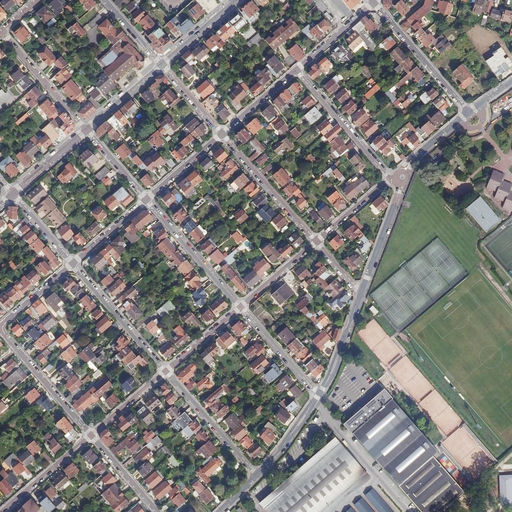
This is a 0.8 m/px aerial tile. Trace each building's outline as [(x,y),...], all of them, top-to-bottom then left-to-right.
[(15,4),(12,0),(3,0),(0,3),(7,11),(15,4)] [(61,9),(64,7),(62,5),(57,0),(54,0),(49,5),(54,11),(52,13),(56,17),(62,11),(61,9)] [(89,11),(96,5),(91,0),(90,0),(84,5),(89,11)] [(135,0),(125,9),(132,16),(138,11),(136,8),(133,6),(135,4),(140,0),(135,0)] [(320,0),(311,0),(316,5),(319,9),(323,13),(328,8),(320,0)] [(342,0),(332,0),(348,18),(354,13),(350,9),(342,0)] [(358,0),(342,0),(350,9),(360,2),(358,0)] [(383,6),(387,10),(390,8),(392,10),(395,7),(393,5),(396,2),(394,0),(385,0),(384,1),(383,6)] [(401,26),(406,32),(413,26),(421,19),(424,16),(431,11),(433,4),(433,0),(426,0),(424,7),(408,21),(409,22),(406,24),(404,23),(401,26)] [(480,15),(480,14),(481,11),(485,0),(484,0),(470,0),(470,2),(475,4),(472,12),(480,15)] [(487,0),(488,1),(487,3),(488,4),(485,13),(488,14),(488,15),(487,19),(489,19),(492,11),(489,10),(491,6),(493,7),(495,2),(495,1),(491,0),(487,0)] [(122,1),(116,7),(119,10),(125,5),(122,1)] [(244,11),(242,13),(248,19),(253,15),(259,10),(252,1),(242,9),(244,11)] [(398,5),(395,7),(403,17),(410,11),(402,1),(398,5)] [(449,15),(449,16),(456,18),(459,9),(457,8),(455,14),(449,12),(452,5),(442,1),(439,11),(436,10),(437,5),(433,4),(431,11),(438,13),(439,12),(449,15)] [(204,12),(198,5),(189,12),(196,20),(204,13),(204,12)] [(289,5),(284,9),(288,14),(293,9),(289,5)] [(319,9),(316,5),(307,13),(310,16),(319,9)] [(48,11),(44,7),(36,14),(48,29),(57,21),(48,11)] [(167,23),(170,21),(158,7),(155,9),(167,23)] [(492,11),(489,19),(500,23),(501,19),(503,12),(500,11),(493,9),(492,11)] [(504,9),(504,10),(503,12),(501,19),(510,22),(511,16),(511,11),(508,10),(504,9)] [(145,18),(138,10),(138,11),(132,16),(138,23),(139,23),(145,18)] [(327,10),(323,13),(330,22),(335,18),(333,14),(330,15),(327,10)] [(75,13),(72,16),(75,20),(77,22),(80,19),(75,13)] [(239,14),(229,23),(236,31),(246,23),(239,14)] [(91,29),(103,19),(99,15),(88,25),(91,29)] [(145,18),(139,23),(147,32),(156,25),(148,15),(145,18)] [(273,26),(277,30),(291,18),(288,15),(285,17),(279,23),(276,22),(273,26)] [(424,16),(421,19),(425,24),(426,26),(429,23),(424,16)] [(33,17),(28,22),(33,28),(38,23),(33,17)] [(364,41),(373,51),(376,48),(361,31),(363,29),(366,27),(372,33),(378,28),(371,20),(369,22),(366,17),(353,29),(356,32),(364,41)] [(191,29),(196,24),(191,18),(189,20),(188,19),(184,22),(191,29)] [(277,30),(265,40),(274,50),(300,28),(291,18),(277,30)] [(421,19),(413,26),(416,30),(413,32),(418,38),(425,32),(421,28),(425,24),(421,19)] [(77,22),(75,20),(66,28),(68,30),(77,22)] [(117,47),(128,37),(120,28),(116,31),(107,20),(99,27),(114,45),(117,47)] [(178,30),(177,29),(170,21),(167,23),(166,25),(173,34),(176,31),(178,30)] [(318,26),(324,33),(331,27),(325,21),(318,26)] [(81,38),(89,31),(87,30),(85,32),(84,31),(84,32),(79,26),(80,25),(77,22),(68,30),(70,33),(74,29),(81,38)] [(160,30),(163,27),(159,22),(156,25),(147,32),(145,34),(148,37),(145,39),(158,53),(162,54),(173,45),(168,39),(167,40),(166,39),(163,41),(160,38),(164,35),(160,30)] [(183,36),(191,29),(184,22),(177,29),(178,30),(183,36)] [(236,31),(229,23),(222,28),(229,36),(236,31)] [(470,33),(476,36),(480,27),(473,23),(467,35),(469,36),(470,33)] [(317,39),(324,33),(318,26),(318,25),(310,32),(313,37),(314,36),(317,39)] [(30,35),(23,26),(14,34),(22,42),(30,35)] [(229,36),(222,28),(216,33),(222,40),(223,41),(229,36)] [(377,47),(378,46),(363,29),(361,31),(376,48),(377,47)] [(364,41),(356,32),(347,40),(351,45),(349,47),(353,51),(364,41)] [(418,38),(426,48),(435,40),(429,33),(428,34),(428,35),(428,36),(425,32),(418,38)] [(247,43),(251,49),(264,38),(259,33),(247,43)] [(226,44),(223,41),(222,40),(221,41),(216,35),(214,37),(213,36),(210,39),(216,45),(220,50),(226,44)] [(390,36),(379,45),(383,49),(386,47),(388,49),(396,43),(390,36)] [(37,40),(42,45),(46,42),(41,37),(37,40)] [(102,69),(104,72),(113,83),(116,80),(125,73),(126,71),(133,65),(135,64),(136,65),(135,66),(137,69),(138,68),(139,69),(142,65),(144,65),(144,66),(145,66),(145,65),(145,66),(145,65),(145,64),(145,60),(146,61),(146,60),(145,59),(144,59),(142,60),(142,59),(142,58),(142,57),(141,58),(139,55),(138,54),(135,51),(135,50),(134,49),(132,48),(135,45),(128,37),(117,47),(121,53),(119,54),(117,56),(102,69)] [(435,49),(437,52),(440,50),(443,53),(452,45),(446,38),(435,47),(436,48),(435,49)] [(216,45),(210,39),(207,41),(208,42),(206,44),(210,50),(216,45)] [(104,67),(102,69),(121,53),(114,45),(99,61),(104,67)] [(200,46),(192,53),(199,61),(207,54),(206,54),(209,51),(204,45),(201,48),(200,46)] [(289,51),(298,62),(303,58),(301,56),(304,54),(296,45),(289,51)] [(47,46),(38,54),(49,67),(54,64),(58,60),(47,46)] [(352,62),(356,59),(344,46),(342,48),(340,46),(333,52),(339,60),(343,57),(344,59),(347,57),(352,62)] [(397,46),(390,53),(400,64),(407,58),(397,46)] [(494,56),(487,61),(497,76),(511,66),(511,63),(501,47),(492,53),(494,56)] [(182,57),(188,63),(194,58),(189,51),(182,57)] [(58,60),(54,64),(60,71),(64,68),(67,65),(61,57),(58,60)] [(407,58),(400,64),(394,69),(397,72),(403,68),(405,71),(408,74),(416,67),(408,57),(407,58)] [(333,64),(330,61),(329,62),(326,58),(324,60),(323,59),(319,62),(327,71),(331,68),(330,67),(333,64)] [(276,59),(266,66),(267,67),(272,72),(275,76),(284,68),(276,59)] [(181,70),(185,75),(192,69),(188,63),(181,70)] [(314,69),(308,74),(313,80),(321,73),(315,65),(312,68),(314,69)] [(463,82),(461,85),(465,89),(473,82),(472,81),(474,78),(463,65),(454,72),(463,82)] [(416,83),(424,76),(416,67),(408,74),(404,77),(395,85),(400,90),(407,84),(406,82),(411,77),(411,76),(412,75),(415,78),(414,80),(416,83)] [(71,76),(64,68),(60,71),(54,76),(61,85),(71,76)] [(20,69),(15,73),(11,77),(16,83),(18,82),(24,77),(21,74),(23,73),(20,69)] [(192,69),(185,75),(188,78),(196,72),(192,69)] [(255,78),(263,87),(271,80),(268,76),(269,75),(265,69),(262,72),(261,71),(258,70),(256,72),(256,75),(257,76),(255,78)] [(99,81),(95,85),(97,87),(101,92),(104,96),(116,85),(113,83),(104,72),(97,79),(99,81)] [(25,75),(24,77),(18,82),(19,84),(17,86),(22,92),(25,90),(33,84),(25,75)] [(337,75),(333,79),(333,80),(326,86),(332,93),(335,91),(336,92),(339,89),(338,88),(340,87),(337,84),(341,80),(337,75)] [(159,98),(163,94),(160,91),(157,94),(155,91),(161,85),(159,84),(163,81),(165,84),(168,81),(164,77),(159,76),(155,79),(157,81),(150,88),(153,91),(152,93),(157,99),(159,98)] [(81,93),(70,80),(61,88),(73,101),(76,98),(81,93)] [(207,81),(197,89),(204,98),(214,89),(207,81)] [(245,92),(240,86),(237,83),(235,85),(240,90),(234,95),(240,102),(248,95),(245,92)] [(244,83),(240,86),(245,92),(249,89),(244,83)] [(258,83),(250,90),(254,95),(256,94),(257,95),(264,90),(258,83)] [(377,84),(376,83),(372,86),(374,88),(366,96),(366,97),(361,102),(360,104),(362,105),(381,89),(377,84)] [(294,84),(287,91),(293,97),(295,99),(304,91),(297,84),(295,85),(294,84)] [(42,94),(35,86),(25,95),(28,100),(30,99),(31,100),(28,103),(32,109),(40,102),(37,98),(42,94)] [(433,88),(427,94),(432,100),(438,94),(433,88)] [(89,95),(92,97),(95,102),(102,96),(100,93),(95,89),(94,90),(89,95)] [(148,90),(142,96),(148,103),(154,98),(148,90)] [(172,107),(180,100),(176,96),(170,90),(164,95),(163,94),(159,98),(162,101),(166,97),(170,102),(168,103),(172,107)] [(347,100),(348,101),(351,98),(349,96),(351,95),(348,91),(347,92),(344,90),(336,97),(342,103),(343,101),(346,99),(347,100)] [(389,90),(385,94),(391,100),(393,103),(397,99),(389,90)] [(293,97),(287,91),(280,97),(285,104),(291,99),(293,97)] [(0,105),(11,97),(6,92),(0,97),(0,105)] [(87,119),(97,110),(88,101),(81,93),(76,98),(79,102),(81,101),(82,102),(84,100),(89,104),(78,114),(83,119),(87,119)] [(397,99),(393,103),(396,106),(401,102),(406,107),(409,105),(408,104),(411,102),(404,94),(397,99)] [(208,110),(210,113),(220,104),(219,102),(216,98),(213,100),(209,96),(203,102),(207,107),(209,109),(208,110)] [(302,107),(304,110),(305,111),(308,108),(309,109),(316,103),(310,96),(303,102),(305,104),(302,107)] [(434,104),(442,113),(446,110),(446,111),(448,109),(446,107),(449,105),(445,101),(444,102),(439,96),(433,102),(434,104)] [(97,110),(101,107),(95,102),(92,97),(88,101),(97,110)] [(274,104),(273,105),(278,111),(280,109),(284,113),(289,108),(285,104),(280,97),(274,102),(274,104)] [(46,99),(37,106),(47,118),(56,110),(46,99)] [(131,114),(138,108),(131,100),(119,111),(123,116),(125,115),(128,112),(131,114)] [(350,115),(359,108),(353,101),(344,108),(350,115)] [(221,105),(215,110),(221,117),(227,112),(221,105)] [(277,114),(270,107),(263,113),(269,120),(277,114)] [(315,107),(307,114),(304,116),(311,124),(322,115),(315,107)] [(362,109),(353,117),(355,120),(354,121),(359,126),(369,117),(362,109)] [(123,116),(119,111),(114,116),(123,126),(128,121),(123,116)] [(428,115),(426,117),(429,121),(434,127),(437,124),(438,125),(445,119),(438,111),(431,118),(428,115)] [(61,129),(67,136),(75,130),(75,124),(64,112),(57,117),(64,125),(61,129)] [(27,113),(15,123),(17,126),(29,116),(27,113)] [(128,121),(131,124),(132,123),(125,115),(123,116),(128,121)] [(159,123),(163,127),(166,131),(167,131),(172,127),(175,130),(179,127),(168,115),(164,118),(165,119),(159,123)] [(114,116),(107,122),(115,131),(118,129),(121,133),(123,132),(125,134),(128,132),(123,126),(114,116)] [(200,124),(195,118),(186,126),(191,132),(200,124)] [(278,118),(271,123),(281,134),(287,129),(278,118)] [(63,140),(67,136),(61,129),(60,130),(57,127),(58,126),(53,120),(50,123),(55,129),(55,130),(60,136),(63,140)] [(262,124),(260,123),(259,123),(256,120),(255,121),(254,120),(247,127),(254,134),(261,128),(263,130),(265,128),(262,124)] [(318,128),(324,135),(333,127),(327,120),(318,128)] [(435,128),(434,127),(429,121),(421,128),(419,127),(416,129),(417,131),(421,135),(426,131),(429,134),(435,128)] [(115,131),(107,122),(97,130),(97,135),(99,138),(107,131),(112,136),(114,134),(116,137),(114,138),(117,141),(121,138),(115,131)] [(371,122),(363,129),(369,137),(376,131),(373,127),(375,126),(371,122)] [(416,129),(410,122),(407,124),(414,133),(417,131),(416,129)] [(48,137),(52,143),(60,136),(55,130),(55,129),(50,123),(47,126),(42,131),(45,134),(48,137)] [(342,129),(338,123),(333,127),(324,135),(331,143),(339,136),(337,134),(342,129)] [(203,127),(201,125),(192,133),(197,138),(200,135),(201,136),(207,130),(204,126),(203,127)] [(296,128),(291,132),(297,139),(302,134),(296,128)] [(244,129),(236,136),(243,144),(252,137),(244,129)] [(158,131),(158,130),(148,139),(153,144),(155,142),(154,141),(161,134),(158,131)] [(418,138),(414,133),(410,137),(407,133),(403,136),(407,140),(403,143),(407,147),(412,143),(416,147),(421,143),(417,139),(418,138)] [(190,134),(181,142),(184,146),(185,146),(186,146),(188,145),(187,144),(188,143),(189,144),(193,141),(195,139),(190,134)] [(378,150),(380,148),(387,142),(384,139),(385,138),(382,134),(380,136),(379,136),(376,138),(377,139),(373,142),(374,143),(371,145),(376,151),(378,150)] [(48,137),(46,136),(40,141),(40,142),(43,145),(45,148),(52,143),(48,137)] [(350,151),(357,145),(352,140),(346,146),(344,144),(345,144),(339,136),(331,143),(330,144),(333,147),(329,151),(335,157),(337,156),(338,157),(348,148),(350,151)] [(34,137),(30,140),(32,142),(37,148),(40,146),(41,147),(43,145),(40,142),(40,141),(38,139),(37,140),(34,137)] [(261,153),(265,150),(255,138),(251,141),(261,153)] [(288,151),(294,146),(287,138),(280,143),(288,152),(288,151)] [(396,143),(391,138),(387,142),(380,148),(382,151),(384,153),(384,152),(389,148),(391,146),(392,147),(396,143)] [(153,144),(148,139),(147,140),(148,142),(138,151),(140,155),(153,144)] [(146,141),(136,150),(138,151),(148,142),(147,140),(146,141)] [(27,153),(32,159),(36,156),(34,154),(39,150),(37,148),(32,142),(23,149),(27,153)] [(286,149),(280,143),(280,142),(272,148),(277,153),(282,149),(283,150),(285,150),(286,149)] [(290,153),(299,146),(297,144),(294,146),(288,151),(290,153)] [(128,156),(132,153),(124,145),(116,152),(119,155),(120,154),(125,159),(128,156)] [(182,158),(189,152),(184,146),(177,152),(182,158)] [(221,149),(214,155),(220,162),(228,156),(221,149)] [(88,150),(79,157),(89,168),(98,161),(88,150)] [(179,160),(182,158),(177,152),(176,151),(173,153),(179,160)] [(249,158),(252,161),(256,158),(261,154),(260,152),(259,153),(258,151),(249,158)] [(146,166),(133,152),(132,153),(128,156),(131,159),(132,158),(143,171),(144,169),(147,167),(146,166)] [(28,163),(32,159),(27,153),(20,159),(27,167),(30,165),(28,163)] [(347,153),(345,155),(356,168),(359,171),(360,170),(361,171),(365,167),(365,166),(366,165),(357,154),(353,157),(351,158),(350,157),(347,153)] [(8,170),(13,165),(16,168),(19,166),(15,160),(13,161),(9,157),(0,164),(0,165),(4,170),(6,168),(8,170)] [(214,164),(209,158),(200,166),(205,171),(214,164)] [(153,160),(146,166),(147,167),(149,169),(153,174),(160,168),(153,160)] [(227,168),(222,173),(227,179),(239,169),(231,160),(225,166),(227,168)] [(67,169),(61,174),(67,181),(76,173),(69,164),(66,167),(67,169)] [(264,170),(268,175),(269,174),(267,172),(272,168),(274,170),(275,169),(270,164),(264,170)] [(13,165),(8,170),(6,171),(12,177),(19,171),(16,168),(13,165)] [(334,165),(323,174),(325,176),(327,179),(330,176),(328,174),(334,169),(335,170),(333,171),(342,182),(346,179),(336,167),(334,165)] [(100,181),(110,172),(106,166),(95,176),(100,181)] [(504,175),(492,170),(484,190),(495,194),(493,199),(503,203),(501,209),(511,212),(511,193),(509,192),(511,186),(501,182),(504,175)] [(195,171),(187,179),(194,187),(198,183),(199,184),(203,180),(195,171)] [(276,178),(285,189),(289,185),(287,183),(291,180),(283,171),(276,178)] [(148,174),(142,180),(147,186),(150,183),(151,185),(155,182),(148,174)] [(237,193),(250,182),(243,174),(230,185),(237,193)] [(325,176),(323,174),(316,180),(318,182),(325,176)] [(348,182),(358,193),(365,187),(365,186),(369,182),(363,176),(359,180),(355,175),(348,181),(348,182)] [(92,187),(93,187),(95,185),(90,178),(87,181),(92,187)] [(194,187),(187,179),(178,186),(188,198),(197,191),(194,187)] [(289,185),(285,189),(284,190),(290,197),(294,194),(296,197),(298,195),(300,193),(301,192),(292,182),(289,185)] [(342,192),(344,195),(349,200),(358,193),(348,182),(346,184),(348,186),(342,192)] [(252,183),(245,189),(251,196),(258,190),(252,183)] [(37,203),(48,194),(40,185),(27,196),(34,204),(36,202),(37,203)] [(62,198),(70,192),(64,185),(56,192),(62,198)] [(113,195),(120,202),(122,201),(123,202),(126,206),(133,199),(123,186),(113,195)] [(174,189),(163,199),(169,205),(175,200),(174,199),(175,198),(180,203),(184,199),(174,189)] [(344,203),(346,201),(342,196),(339,192),(337,191),(332,195),(331,194),(328,197),(338,210),(345,204),(344,203)] [(308,202),(300,193),(298,195),(301,200),(297,203),(301,208),(308,202)] [(111,210),(120,202),(113,195),(105,203),(111,210)] [(256,210),(257,212),(261,209),(260,208),(267,202),(262,195),(254,202),(259,207),(256,210)] [(381,196),(372,204),(380,212),(388,205),(381,196)] [(215,202),(210,197),(208,199),(217,210),(220,208),(215,202)] [(56,208),(48,198),(36,208),(40,213),(43,210),(48,215),(56,208)] [(192,208),(195,210),(206,201),(204,198),(203,198),(192,208)] [(380,212),(372,204),(370,206),(377,214),(380,212)] [(99,205),(92,211),(100,221),(107,214),(99,205)] [(271,211),(265,205),(261,209),(257,212),(266,223),(276,215),(272,210),(271,211)] [(324,221),(311,206),(307,210),(320,225),(324,221)] [(327,206),(320,212),(326,220),(333,214),(327,206)] [(16,207),(8,207),(8,211),(7,211),(6,217),(10,216),(10,219),(16,219),(16,207)] [(221,217),(225,222),(229,218),(225,214),(220,208),(217,210),(222,216),(221,217)] [(58,228),(66,220),(56,209),(47,216),(58,228)] [(174,215),(181,222),(182,221),(188,216),(182,209),(174,215)] [(242,210),(235,217),(241,223),(248,217),(242,210)] [(132,222),(141,233),(143,235),(148,230),(145,227),(144,226),(149,221),(151,222),(154,219),(153,218),(155,216),(152,212),(149,214),(147,212),(144,211),(132,222)] [(194,219),(190,214),(188,216),(182,221),(186,226),(184,227),(190,234),(197,228),(191,221),(194,219)] [(280,215),(272,222),(279,229),(287,222),(280,215)] [(354,216),(350,219),(353,223),(356,226),(359,222),(354,216)] [(17,233),(26,225),(23,221),(14,229),(15,231),(17,233)] [(101,227),(96,222),(87,230),(92,236),(101,227)] [(358,234),(361,238),(364,235),(356,226),(353,223),(347,228),(349,229),(346,232),(352,240),(358,234)] [(132,224),(126,230),(128,232),(130,231),(133,235),(138,231),(132,224)] [(72,237),(74,235),(69,229),(71,228),(68,225),(66,226),(65,225),(63,227),(62,226),(59,229),(60,230),(58,231),(67,241),(72,237)] [(25,236),(31,231),(26,226),(18,233),(21,236),(24,234),(25,236)] [(167,238),(169,236),(161,227),(153,233),(160,241),(156,244),(157,246),(167,238)] [(197,228),(190,234),(197,242),(204,236),(203,235),(206,233),(204,230),(201,232),(197,228)] [(148,230),(143,235),(145,238),(146,238),(151,234),(148,230)] [(30,245),(37,238),(32,232),(24,238),(26,240),(30,245)] [(232,236),(238,243),(240,241),(239,240),(242,238),(237,232),(232,236)] [(77,235),(73,238),(78,244),(81,242),(82,244),(86,241),(79,233),(77,235)] [(289,233),(285,237),(288,241),(288,240),(296,248),(304,242),(296,233),(292,237),(289,233)] [(364,235),(361,238),(366,244),(362,249),(365,251),(370,244),(368,242),(369,240),(364,235)] [(112,248),(118,255),(125,250),(124,248),(126,246),(124,243),(125,242),(120,236),(113,243),(114,244),(115,245),(112,248)] [(330,243),(336,250),(344,243),(338,236),(330,243)] [(11,249),(13,251),(26,240),(24,238),(24,237),(11,249)] [(247,239),(245,237),(240,241),(238,243),(240,245),(247,239)] [(162,252),(172,243),(167,238),(157,246),(162,252)] [(210,238),(201,246),(208,254),(216,246),(210,238)] [(31,246),(38,254),(42,251),(45,248),(39,240),(31,246)] [(169,255),(176,249),(172,243),(162,252),(167,257),(169,255)] [(278,252),(270,243),(262,251),(272,263),(281,255),(278,252)] [(281,255),(283,258),(287,255),(287,254),(293,249),(289,244),(283,250),(282,248),(278,252),(281,255)] [(111,246),(110,245),(105,249),(111,256),(113,254),(117,258),(119,256),(118,255),(112,248),(111,246)] [(55,257),(46,247),(45,248),(42,251),(51,261),(55,257)] [(362,253),(357,248),(355,250),(357,253),(353,256),(351,253),(348,256),(357,266),(363,261),(359,255),(362,253)] [(109,258),(111,256),(105,249),(100,253),(108,262),(110,264),(112,262),(109,258)] [(179,266),(186,260),(176,249),(169,255),(179,266)] [(240,253),(236,249),(227,256),(231,260),(240,253)] [(217,262),(218,264),(219,263),(222,261),(225,258),(217,250),(210,256),(215,263),(217,262)] [(108,262),(100,253),(92,261),(99,269),(106,264),(108,262)] [(31,264),(40,256),(38,254),(29,262),(31,264)] [(357,266),(348,256),(344,260),(353,271),(357,267),(357,266)] [(51,261),(49,262),(54,268),(60,263),(55,257),(51,261)] [(226,257),(225,258),(227,261),(232,267),(234,265),(226,257)] [(263,273),(271,267),(263,257),(255,264),(256,265),(253,268),(256,271),(261,278),(265,275),(263,273)] [(164,259),(155,267),(159,271),(167,263),(164,259)] [(194,268),(186,260),(179,266),(178,268),(185,276),(194,268)] [(11,262),(11,261),(8,264),(13,270),(17,267),(16,267),(14,264),(11,262)] [(19,270),(25,265),(22,262),(16,267),(17,267),(19,270)] [(45,262),(38,267),(45,274),(51,269),(45,262)] [(320,277),(327,271),(320,263),(317,266),(319,269),(312,275),(315,278),(316,280),(320,277)] [(224,272),(231,280),(236,276),(230,268),(226,264),(223,267),(226,270),(224,272)] [(311,274),(304,266),(295,273),(301,279),(307,274),(309,276),(311,274)] [(236,276),(238,274),(232,267),(230,268),(236,276)] [(25,277),(33,285),(40,278),(33,270),(25,277)] [(117,280),(118,279),(121,277),(119,275),(114,270),(112,271),(112,272),(113,273),(115,276),(114,277),(117,280)] [(250,288),(261,278),(256,271),(244,281),(250,288)] [(331,274),(327,271),(320,277),(324,280),(331,274)] [(199,274),(191,280),(197,286),(204,280),(199,274)] [(250,292),(252,290),(250,288),(244,281),(238,274),(236,276),(231,280),(240,289),(241,288),(244,290),(246,288),(250,292)] [(109,284),(113,281),(111,279),(109,277),(108,275),(101,281),(105,285),(108,283),(109,284)] [(24,293),(33,285),(25,277),(24,276),(21,279),(23,281),(20,283),(23,287),(21,289),(24,293)] [(70,290),(76,285),(71,278),(68,280),(64,283),(65,283),(62,286),(67,292),(70,290)] [(117,280),(114,283),(115,283),(108,289),(114,296),(125,287),(118,279),(117,280)] [(305,281),(302,284),(306,289),(313,283),(311,281),(310,280),(307,283),(305,281)] [(344,289),(336,280),(324,290),(327,293),(332,289),(337,295),(344,289)] [(294,293),(286,284),(272,295),(280,305),(294,293)] [(9,296),(14,302),(20,296),(20,295),(22,293),(15,285),(12,288),(11,287),(5,292),(9,296)] [(81,300),(86,295),(83,291),(84,291),(79,286),(78,287),(76,285),(70,290),(76,297),(77,296),(81,300)] [(119,298),(117,299),(123,306),(128,300),(137,293),(131,287),(119,298)] [(208,296),(200,287),(192,294),(195,297),(193,299),(200,307),(208,301),(206,298),(208,296)] [(348,294),(344,289),(337,295),(320,310),(321,310),(324,315),(342,299),(348,294)] [(62,300),(55,293),(45,301),(55,311),(59,308),(57,305),(62,300)] [(305,315),(310,311),(305,306),(312,300),(307,294),(303,297),(305,299),(297,306),(305,315)] [(348,294),(342,299),(346,302),(349,306),(352,299),(348,294)] [(140,300),(142,298),(140,295),(134,300),(136,303),(140,300)] [(7,308),(14,302),(9,296),(1,303),(7,308)] [(81,303),(89,312),(96,306),(94,304),(94,303),(88,297),(81,303)] [(221,298),(210,308),(216,315),(227,305),(221,298)] [(324,315),(327,318),(346,302),(342,299),(324,315)] [(47,310),(39,300),(32,305),(41,315),(47,310)] [(123,306),(127,311),(133,306),(128,300),(123,306)] [(155,311),(162,319),(165,316),(169,313),(175,308),(168,300),(155,311)] [(133,306),(127,311),(135,320),(142,313),(134,305),(133,306)] [(215,317),(208,308),(205,311),(206,312),(201,316),(206,322),(208,320),(209,321),(215,317)] [(97,309),(92,314),(96,319),(103,314),(100,311),(99,311),(97,309)] [(188,325),(196,318),(195,317),(189,310),(181,317),(188,325)] [(321,317),(317,320),(319,323),(321,324),(326,319),(327,321),(329,324),(331,322),(327,318),(324,315),(321,310),(317,313),(321,317)] [(174,319),(169,313),(165,316),(171,322),(174,319)] [(58,323),(56,320),(54,321),(50,316),(38,326),(45,334),(58,323)] [(110,320),(107,316),(104,319),(96,326),(97,328),(95,330),(99,335),(102,333),(111,324),(108,321),(110,320)] [(29,317),(21,324),(26,331),(35,323),(29,317)] [(153,334),(159,329),(155,325),(158,323),(155,320),(153,322),(152,321),(146,326),(153,334)] [(240,321),(232,328),(238,335),(241,333),(243,335),(248,331),(240,321)] [(24,330),(18,324),(12,330),(19,338),(22,335),(21,333),(24,330)] [(43,336),(45,334),(38,326),(37,324),(35,326),(36,328),(39,331),(43,336)] [(178,348),(189,338),(179,325),(173,330),(177,335),(171,340),(178,348)] [(28,334),(36,342),(42,337),(39,334),(37,332),(39,331),(36,328),(28,334)] [(279,335),(288,346),(295,340),(296,339),(287,328),(279,335)] [(324,331),(312,342),(319,349),(330,338),(324,331)] [(227,346),(228,347),(235,340),(228,332),(220,338),(227,346)] [(52,341),(45,334),(43,336),(42,337),(36,342),(42,350),(52,341)] [(167,344),(170,342),(163,334),(158,339),(156,340),(158,343),(163,339),(167,344)] [(70,342),(63,335),(48,348),(51,351),(54,348),(53,347),(59,343),(63,348),(70,342)] [(119,340),(117,342),(119,344),(122,348),(128,343),(121,336),(118,339),(119,340)] [(220,338),(219,337),(216,340),(224,349),(227,346),(220,338)] [(288,346),(292,351),(299,345),(295,340),(288,346)] [(112,350),(117,346),(119,344),(117,342),(110,347),(112,350)] [(80,348),(82,351),(89,346),(86,343),(80,348)] [(82,351),(91,360),(95,357),(93,354),(90,350),(94,346),(92,343),(89,346),(82,351)] [(259,356),(265,350),(262,346),(261,348),(257,343),(254,347),(253,346),(248,350),(253,355),(256,352),(259,356)] [(168,344),(160,351),(166,358),(174,351),(168,344)] [(214,345),(206,351),(212,357),(219,351),(214,345)] [(297,355),(303,350),(299,345),(292,351),(296,356),(297,355)] [(108,357),(119,347),(117,346),(112,350),(107,355),(108,357)] [(69,362),(77,356),(70,347),(62,354),(69,362)] [(122,359),(131,352),(126,347),(117,354),(122,359)] [(48,348),(41,354),(42,355),(38,358),(44,364),(47,361),(45,358),(51,352),(51,351),(48,348)] [(297,355),(304,362),(312,355),(309,352),(307,354),(303,350),(297,355)] [(206,351),(200,356),(210,368),(212,367),(210,364),(212,362),(209,359),(212,357),(206,351)] [(95,357),(91,360),(99,370),(101,368),(111,360),(108,357),(106,359),(100,352),(100,353),(95,357)] [(135,357),(131,352),(122,359),(119,362),(124,368),(126,366),(127,365),(126,364),(135,357)] [(142,359),(138,355),(127,365),(131,369),(134,367),(133,366),(138,362),(142,367),(147,363),(145,361),(143,358),(142,359)] [(262,357),(254,364),(261,372),(264,370),(263,368),(268,363),(262,357)] [(7,364),(6,362),(1,366),(2,368),(3,367),(5,369),(8,366),(11,370),(18,364),(13,359),(7,364)] [(99,370),(91,360),(88,363),(93,368),(92,369),(95,373),(99,370)] [(305,366),(311,372),(318,366),(313,360),(305,366)] [(51,363),(45,368),(50,374),(56,369),(51,363)] [(192,364),(177,377),(183,384),(198,371),(192,364)] [(66,365),(59,371),(67,381),(75,374),(66,365)] [(308,376),(312,380),(315,378),(315,377),(321,371),(323,369),(319,365),(318,366),(311,372),(308,376)] [(123,368),(130,376),(131,377),(134,375),(126,366),(124,368),(123,368)] [(27,377),(19,367),(3,381),(9,387),(21,377),(23,380),(27,377)] [(273,369),(265,375),(271,382),(279,375),(273,369)] [(102,373),(99,370),(95,373),(93,375),(96,379),(102,374),(102,373)] [(214,375),(215,374),(213,371),(206,377),(207,378),(197,386),(200,390),(206,385),(209,389),(213,385),(208,380),(214,375)] [(223,386),(224,384),(215,374),(214,375),(223,386)] [(287,392),(295,385),(287,375),(281,380),(288,387),(285,390),(287,392)] [(66,385),(73,393),(80,386),(83,384),(75,376),(68,382),(69,383),(66,385)] [(134,386),(137,384),(131,377),(121,385),(122,386),(122,392),(126,392),(126,391),(128,391),(130,390),(131,389),(132,389),(133,388),(133,387),(134,386)] [(94,394),(108,381),(106,378),(105,378),(78,401),(77,400),(75,402),(76,403),(73,406),(76,409),(94,394)] [(111,384),(108,381),(94,394),(97,398),(101,395),(103,393),(103,392),(111,384)] [(186,387),(190,392),(196,386),(192,381),(186,387)] [(163,388),(161,390),(165,395),(171,390),(165,384),(162,387),(163,388)] [(227,394),(231,391),(225,385),(224,384),(223,386),(205,401),(210,408),(216,402),(214,399),(223,391),(222,391),(224,390),(227,394)] [(298,397),(302,393),(296,385),(290,391),(296,398),(298,396),(298,397)] [(73,393),(66,398),(69,401),(74,397),(74,396),(82,389),(80,386),(73,393)] [(40,395),(34,388),(26,395),(32,402),(40,395)] [(384,388),(343,424),(352,433),(421,511),(440,511),(464,491),(433,455),(438,451),(384,388)] [(171,393),(165,398),(171,404),(177,399),(171,393)] [(97,398),(94,394),(76,409),(79,412),(81,410),(82,411),(93,402),(95,405),(100,401),(97,398)] [(108,398),(106,400),(111,406),(118,401),(112,395),(108,398)] [(42,397),(37,402),(40,405),(42,403),(49,412),(55,407),(48,398),(45,400),(42,397)] [(287,407),(292,412),(298,406),(293,401),(288,406),(287,407)] [(132,408),(135,412),(142,406),(138,402),(132,408)] [(211,408),(216,414),(225,406),(223,404),(220,407),(218,405),(217,406),(215,405),(211,408)] [(174,405),(167,412),(175,421),(182,415),(174,405)] [(264,409),(261,405),(253,412),(255,415),(258,413),(259,414),(264,409)] [(225,406),(216,414),(220,418),(224,414),(225,415),(229,411),(225,406)] [(162,407),(156,413),(159,416),(165,411),(162,407)] [(281,409),(275,417),(284,423),(290,415),(281,409)] [(49,416),(55,422),(61,416),(55,410),(49,416)] [(147,410),(141,416),(148,425),(152,422),(150,420),(153,417),(147,410)] [(229,427),(232,430),(239,424),(243,421),(246,418),(243,415),(238,419),(233,413),(225,420),(230,426),(229,427)] [(133,414),(126,420),(131,425),(131,426),(138,420),(133,414)] [(126,420),(123,415),(119,418),(123,422),(118,426),(123,432),(131,425),(126,420)] [(74,428),(74,427),(65,417),(58,423),(66,432),(64,434),(65,435),(74,428)] [(18,418),(8,425),(10,428),(20,420),(18,418)] [(179,420),(172,426),(178,432),(185,426),(179,420)] [(246,424),(243,421),(239,424),(239,425),(231,432),(239,440),(246,433),(242,428),(246,424)] [(266,430),(261,437),(270,444),(276,437),(271,434),(276,427),(268,422),(263,428),(266,430)] [(196,424),(191,428),(196,433),(201,428),(199,424),(197,425),(196,424)] [(135,426),(133,427),(136,431),(139,435),(141,433),(135,426)] [(76,430),(74,428),(65,435),(67,438),(65,440),(67,443),(69,441),(71,442),(78,436),(78,434),(75,431),(76,430)] [(101,439),(104,442),(111,437),(112,436),(106,429),(101,434),(101,439)] [(210,438),(203,430),(196,436),(202,443),(200,444),(202,445),(210,438)] [(118,439),(123,434),(120,431),(118,433),(117,432),(114,434),(118,439)] [(139,435),(136,431),(127,438),(130,442),(139,435)] [(151,441),(153,440),(151,438),(154,435),(151,432),(149,434),(146,431),(143,433),(145,435),(143,438),(148,444),(151,441)] [(161,436),(160,434),(157,436),(161,441),(163,444),(165,442),(166,441),(161,436)] [(55,452),(62,446),(58,441),(53,436),(50,438),(54,443),(50,446),(55,452)] [(161,441),(157,436),(153,440),(151,441),(155,446),(161,441)] [(246,436),(239,442),(242,446),(243,445),(246,449),(253,443),(246,436)] [(272,492),(258,503),(266,511),(331,511),(371,478),(366,472),(351,456),(340,442),(335,436),(272,492)] [(104,442),(107,446),(114,441),(111,437),(104,442)] [(115,455),(130,442),(127,438),(116,448),(115,447),(111,450),(115,455)] [(144,447),(147,444),(142,438),(139,441),(144,447)] [(32,439),(24,445),(29,450),(33,455),(40,449),(32,439)] [(136,450),(138,452),(143,449),(135,440),(127,446),(132,452),(136,450)] [(218,450),(210,441),(198,451),(201,454),(203,452),(208,458),(211,456),(218,450)] [(187,443),(177,452),(179,455),(183,451),(184,452),(188,449),(187,448),(190,445),(189,445),(188,443),(187,443)] [(263,451),(256,443),(247,451),(254,459),(263,451)] [(175,454),(167,444),(165,446),(173,455),(175,454)] [(92,463),(98,458),(98,457),(91,449),(83,456),(90,465),(92,463)] [(32,460),(35,458),(33,455),(29,450),(19,458),(26,466),(28,464),(29,464),(33,461),(32,460)] [(50,460),(52,458),(46,450),(43,452),(50,460)] [(147,461),(153,456),(148,450),(135,460),(141,466),(147,461)] [(19,457),(14,452),(5,461),(9,466),(19,457)] [(173,455),(169,459),(177,469),(182,465),(173,455)] [(98,458),(92,463),(100,473),(105,468),(106,467),(98,458)] [(199,467),(194,471),(203,481),(212,474),(213,475),(214,475),(215,475),(216,474),(216,473),(216,472),(216,471),(216,470),(220,466),(223,463),(219,459),(216,461),(215,460),(212,463),(208,459),(202,464),(206,468),(203,471),(199,467)] [(141,466),(137,469),(144,477),(154,468),(147,461),(141,466)] [(73,463),(65,470),(72,477),(79,470),(73,463)] [(18,475),(26,469),(21,464),(14,471),(18,475)] [(0,472),(14,488),(17,485),(15,484),(19,481),(12,472),(7,476),(5,473),(6,472),(3,470),(0,472)] [(116,480),(108,470),(107,470),(102,475),(99,477),(103,482),(101,484),(104,487),(106,485),(108,488),(116,480)] [(158,470),(156,472),(162,480),(165,477),(158,470)] [(52,482),(58,490),(70,479),(64,472),(52,482)] [(162,480),(156,472),(146,481),(148,483),(150,486),(152,488),(162,480)] [(2,476),(0,477),(0,486),(7,494),(13,489),(2,476)] [(79,489),(81,492),(91,484),(93,482),(91,480),(87,483),(86,483),(79,489)] [(196,491),(200,495),(202,492),(200,490),(204,487),(198,481),(192,486),(196,491)] [(166,482),(154,492),(160,500),(172,489),(166,482)] [(123,496),(125,495),(115,484),(103,494),(106,498),(101,502),(106,507),(113,501),(114,504),(115,503),(123,496)] [(47,497),(55,506),(58,510),(66,503),(52,486),(44,493),(47,497)] [(169,496),(172,499),(179,494),(179,493),(177,490),(179,488),(177,487),(169,493),(171,495),(169,496)] [(187,489),(186,487),(183,490),(191,498),(193,496),(192,494),(189,491),(187,489)] [(393,511),(373,488),(364,496),(376,509),(378,511),(393,511)] [(200,495),(199,495),(206,504),(213,498),(214,497),(206,489),(202,492),(200,495)] [(172,499),(179,508),(186,502),(179,494),(172,499)] [(123,496),(115,503),(122,510),(124,508),(128,505),(130,503),(123,496)] [(48,511),(55,506),(47,497),(40,502),(48,511)] [(374,511),(362,498),(354,505),(359,511),(374,511)] [(144,511),(137,503),(127,511),(132,511),(133,511),(144,511)]
